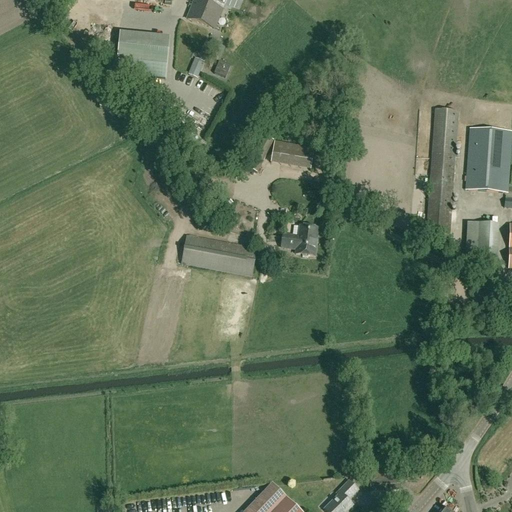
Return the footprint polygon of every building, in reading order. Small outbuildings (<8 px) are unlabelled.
[(214,30),(226,0),(196,0),(196,1),(195,1),(187,20),(214,30)] [(119,34),(116,73),(124,76),(165,81),(169,39),(119,34)] [(195,59),(188,76),(198,80),(204,63),(195,59)] [(225,79),(230,67),(219,63),(214,75),(225,79)] [(132,88),(152,110),(162,101),(143,79),(132,88)] [(435,111),(432,155),(427,235),(450,236),(458,113),(435,111)] [(469,130),(465,192),(508,195),(511,133),(469,130)] [(273,144),(259,137),(243,169),(257,177),(273,144)] [(311,172),(314,156),(291,152),(289,160),(276,157),(274,165),(311,172)] [(225,202),(218,213),(224,217),(232,207),(225,202)] [(251,240),(264,214),(247,206),(235,232),(251,240)] [(468,267),(495,281),(499,225),(470,224),(468,267)] [(315,240),(317,230),(300,227),(298,238),(282,236),(280,248),(295,250),(294,256),(300,257),(301,258),(306,259),(307,258),(313,259),(316,240),(315,240)] [(252,278),(257,250),(186,237),(181,265),(252,278)] [(374,469),(387,467),(386,458),(373,459),(374,469)] [(372,493),(402,490),(400,473),(370,477),(372,493)] [(348,502),(358,492),(349,482),(336,495),(338,497),(324,511),(325,511),(347,511),(352,507),(348,502)] [(299,511),(272,485),(246,511),(299,511)]
